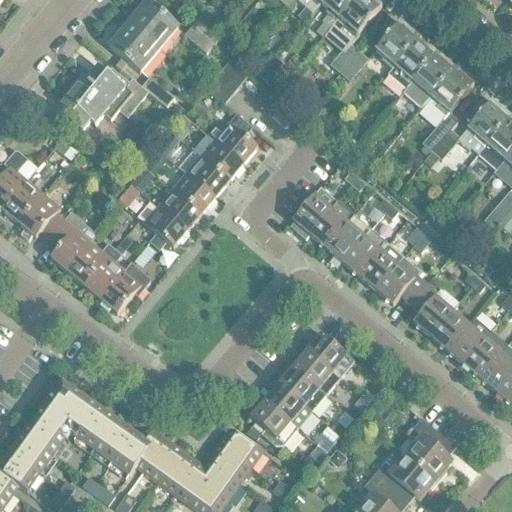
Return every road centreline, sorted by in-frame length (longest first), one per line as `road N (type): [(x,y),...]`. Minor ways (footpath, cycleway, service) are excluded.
road 1 (residential): [(301,287),(201,395),(184,402),(0,272)]
road 2 (residential): [(510,455),(316,290),(301,287)]
road 3 (residential): [(301,287),(294,265),(250,223),(316,143)]
